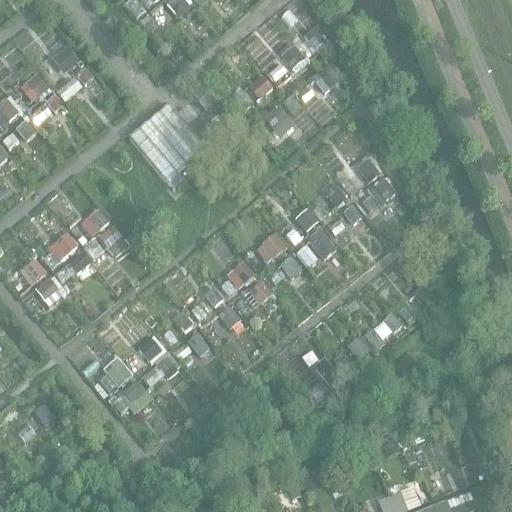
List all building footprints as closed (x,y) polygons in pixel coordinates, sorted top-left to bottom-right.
[(138,0),(148,11),(161,0),(138,0)] [(184,0),(168,0),(164,4),(178,21),(192,9),(184,0)] [(314,33),(305,40),(315,53),(324,45),(314,33)] [(292,47),(279,58),(293,73),(305,63),(292,47)] [(65,52),(57,59),(68,73),(76,67),(65,52)] [(330,67),(312,82),(324,97),(342,81),(330,67)] [(87,72),(78,79),(86,89),(95,81),(87,72)] [(38,77),(26,86),(40,104),(52,95),(38,77)] [(261,80),(252,88),(262,99),(272,91),(261,80)] [(55,99),(47,105),(55,116),(63,109),(55,99)] [(6,103),(0,107),(0,114),(9,125),(18,117),(6,103)] [(207,151),(186,126),(198,116),(187,103),(175,113),(170,108),(131,140),(168,184),(207,151)] [(277,111),(263,123),(279,142),(294,129),(277,111)] [(219,117),(211,124),(218,132),(226,126),(219,117)] [(25,125),(16,133),(26,144),(35,137),(25,125)] [(13,138),(3,146),(9,152),(18,145),(13,138)] [(368,165),(359,172),(369,185),(378,178),(368,165)] [(384,182),(368,196),(380,211),(397,198),(384,182)] [(335,190),(326,198),(337,211),(346,203),(335,190)] [(352,209),(344,217),(353,228),(362,221),(352,209)] [(98,214),(89,221),(100,234),(108,227),(98,214)] [(305,215),(296,222),(309,238),(318,230),(305,215)] [(112,232),(98,243),(108,255),(122,244),(112,232)] [(318,234),(307,243),(323,263),(335,254),(318,234)] [(275,237),(261,247),(273,262),(286,252),(275,237)] [(66,238),(51,250),(61,262),(76,250),(66,238)] [(82,257),(69,267),(76,276),(89,266),(82,257)] [(290,262),(281,270),(292,283),(301,276),(290,262)] [(35,265),(25,272),(35,285),(45,277),(35,265)] [(243,267),(234,275),(244,287),(253,279),(243,267)] [(53,280),(35,295),(43,305),(44,305),(57,294),(62,300),(66,296),(53,280)] [(260,287),(251,295),(261,307),(270,299),(260,287)] [(423,290),(413,300),(425,313),(435,304),(423,290)] [(213,292),(205,299),(214,310),(222,304),(213,292)] [(229,310),(219,318),(230,332),(239,325),(229,310)] [(182,315),(172,324),(183,337),(193,328),(182,315)] [(391,319),(382,326),(391,336),(400,329),(391,319)] [(197,338),(188,345),(199,360),(208,353),(197,338)] [(154,340),(138,353),(151,368),(166,355),(154,340)] [(359,342),(347,352),(359,366),(371,357),(359,342)] [(456,351),(447,360),(453,366),(462,358),(456,351)] [(167,361),(157,370),(167,382),(177,373),(167,361)] [(117,362),(103,374),(118,392),(132,381),(117,362)] [(324,363),(315,370),(331,391),(340,383),(324,363)] [(426,378),(413,388),(418,394),(431,385),(426,378)] [(138,387),(121,401),(134,417),(151,403),(138,387)] [(295,398),(278,413),(290,427),(308,412),(295,398)] [(44,409),(33,417),(44,432),(55,423),(44,409)] [(227,430),(212,442),(227,459),(227,460),(230,458),(242,448),(227,430)]
